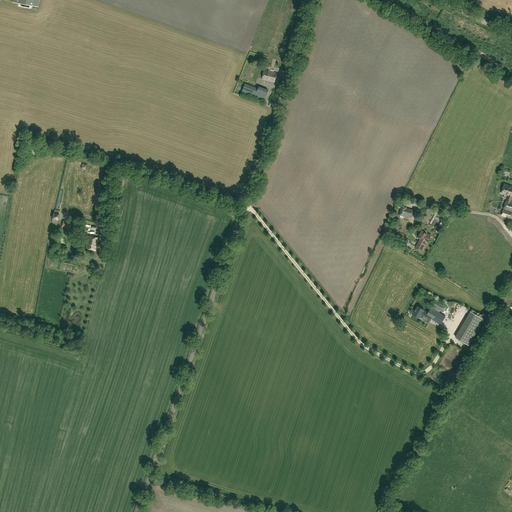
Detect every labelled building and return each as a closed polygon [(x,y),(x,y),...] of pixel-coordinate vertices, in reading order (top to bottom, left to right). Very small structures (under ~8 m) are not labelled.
[(261,79),(274,82),(277,73),(270,71),(271,65),(265,64),(264,67),(268,68),(268,71),(264,70),(261,79)] [(264,100),(268,90),(258,87),(257,88),(244,84),(241,92),(264,100)] [(501,193),(508,195),(504,209),(511,212),(511,201),(511,197),(511,186),(510,186),(510,187),(504,185),(501,193)] [(411,217),(413,210),(407,208),(407,207),(402,206),(399,215),(404,217),(404,215),(411,217)] [(503,210),(501,215),(510,218),(511,212),(503,210)] [(84,225),(63,220),(62,227),(68,229),(67,232),(73,233),(73,230),(83,232),(84,225)] [(422,251),(426,242),(427,242),(431,235),(422,231),(418,237),(421,239),(416,248),(422,251)] [(88,236),(85,249),(95,250),(96,247),(105,249),(108,234),(103,233),(101,245),(97,244),(98,238),(88,236)] [(435,299),(432,305),(442,311),(446,305),(435,299)] [(423,313),(424,310),(418,306),(413,314),(419,318),(421,316),(423,313)] [(431,308),(427,315),(423,313),(421,316),(425,319),(424,319),(429,322),(431,319),(440,324),(445,316),(431,308)] [(484,319),(470,311),(455,337),(469,345),(484,319)] [(445,349),(442,356),(447,358),(451,351),(445,349)]
